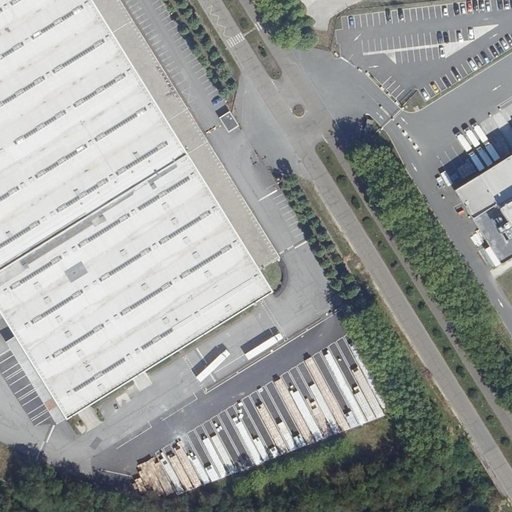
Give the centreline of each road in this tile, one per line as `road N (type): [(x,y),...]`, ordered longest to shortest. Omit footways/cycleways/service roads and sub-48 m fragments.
road 1 (unknown): [(235,153),(297,256),(301,301),(78,445),(54,444),(0,412)]
road 2 (tertiary): [(297,136),(511,486)]
road 3 (tertiary): [(511,422),(324,119)]
road 4 (unknown): [(139,0),(235,153)]
road 5 (tertiary): [(211,0),(277,105)]
